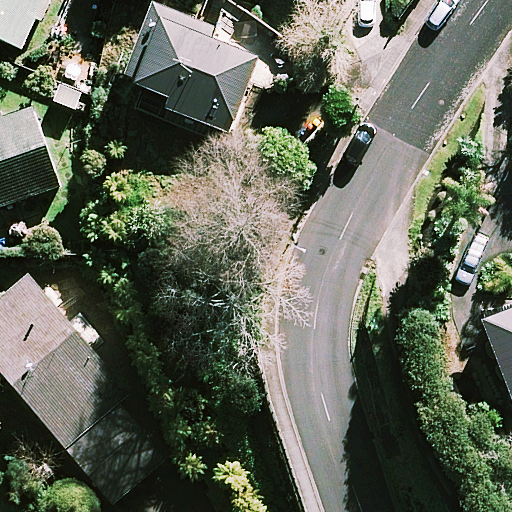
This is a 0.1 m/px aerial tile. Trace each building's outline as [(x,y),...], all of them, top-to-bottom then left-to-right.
[(50,0),(0,0),(0,39),(20,48),(32,20),(40,23),(50,0)] [(254,55),(141,6),(112,74),(159,94),(155,103),(222,131),(254,55)] [(0,203),(51,186),(23,101),(0,108),(0,203)] [(121,392),(23,275),(0,293),(0,376),(107,505),(161,459),(112,400),(121,392)] [(511,302),(472,319),(508,408),(511,405),(511,302)]
